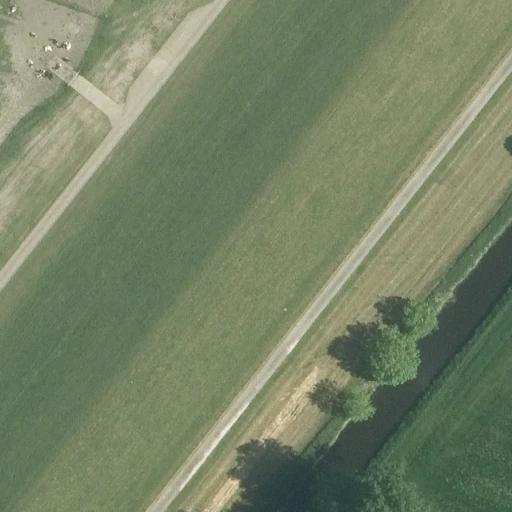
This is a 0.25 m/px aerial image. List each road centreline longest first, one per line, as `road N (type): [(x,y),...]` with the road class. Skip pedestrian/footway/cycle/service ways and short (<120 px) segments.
road 1 (track): [(511,64),(158,511)]
road 2 (track): [(0,280),(221,0)]
